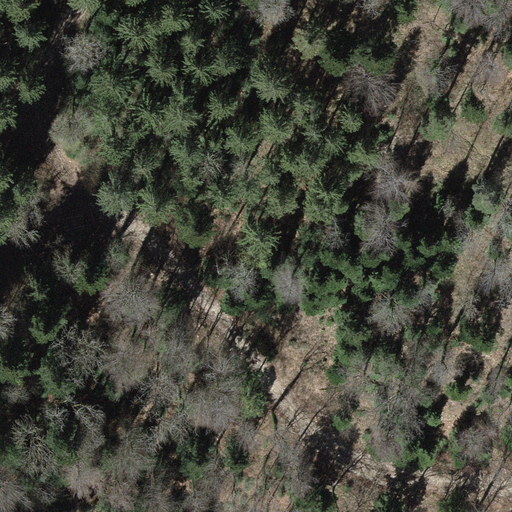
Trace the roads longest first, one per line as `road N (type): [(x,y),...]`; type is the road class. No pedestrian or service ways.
road 1 (track): [(511,485),(367,462),(326,437),(262,378),(154,240),(115,212),(84,201),(60,205),(0,242)]
road 2 (track): [(0,123),(82,0)]
road 3 (track): [(23,87),(84,201)]
